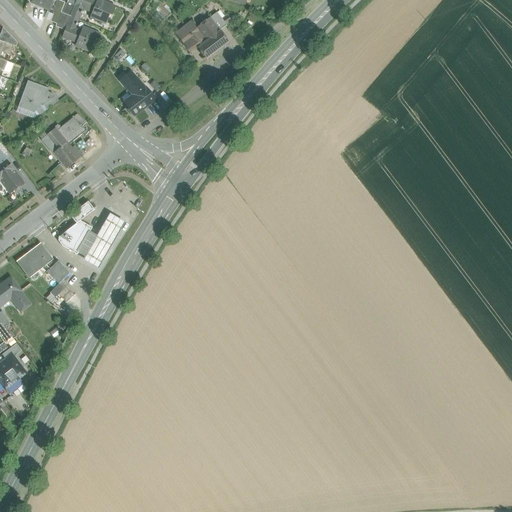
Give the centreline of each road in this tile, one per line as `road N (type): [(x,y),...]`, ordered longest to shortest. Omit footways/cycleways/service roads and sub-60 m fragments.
road 1 (primary): [(191,180),(343,0)]
road 2 (primary): [(174,185),(118,269),(66,384)]
road 3 (primary): [(66,384),(183,192)]
road 4 (unclassified): [(133,143),(0,5)]
road 5 (primary): [(335,0),(220,123)]
road 6 (residential): [(0,246),(133,143)]
road 7 (primary): [(0,510),(66,384)]
